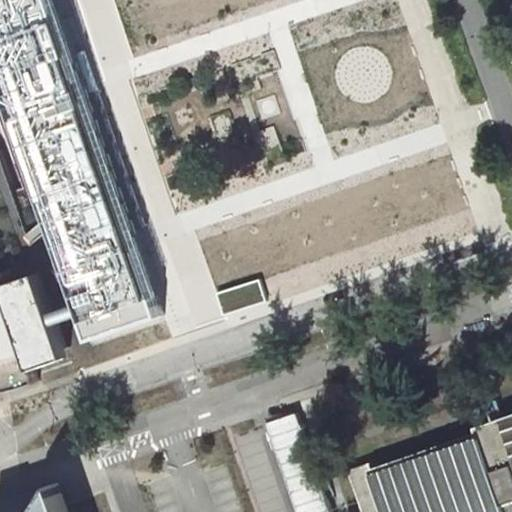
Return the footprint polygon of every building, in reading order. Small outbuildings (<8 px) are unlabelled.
[(58,0),(0,0),(0,55),(10,85),(89,313),(97,337),(166,313),(58,0)] [(0,286),(41,273),(31,245),(0,154),(0,286)] [(41,273),(0,286),(0,382),(6,382),(7,390),(23,387),(41,381),(33,361),(67,349),(58,322),(41,273)] [(225,314),(264,300),(257,281),(219,295),(225,314)] [(330,511),(297,411),(268,421),(297,511),(330,511)] [(372,463),(352,469),(366,511),(511,511),(511,415),(505,418),(504,419),(509,433),(483,441),(482,438),(479,439),(376,474),(372,463)] [(483,441),(509,433),(504,419),(492,423),(479,427),(475,428),(479,439),(482,438),(483,441)] [(33,510),(25,511),(63,511),(60,500),(33,510)]
